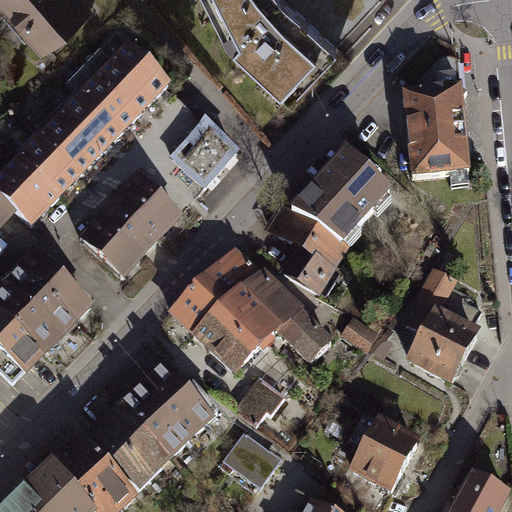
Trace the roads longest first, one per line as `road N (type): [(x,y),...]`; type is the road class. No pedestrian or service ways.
road 1 (residential): [(0,469),(405,40),(443,11),(505,0)]
road 2 (residential): [(424,511),(482,403),(511,373)]
